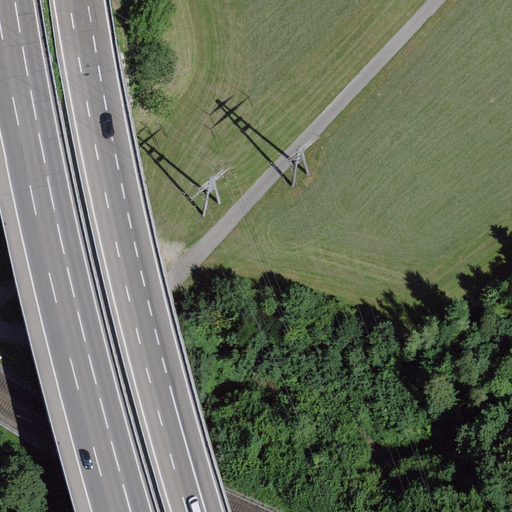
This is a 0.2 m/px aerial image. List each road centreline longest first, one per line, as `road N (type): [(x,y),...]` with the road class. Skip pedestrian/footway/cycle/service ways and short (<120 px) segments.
road 1 (motorway): [(196,511),(127,249),(78,0)]
road 2 (motorway): [(5,0),(29,141),(98,420)]
